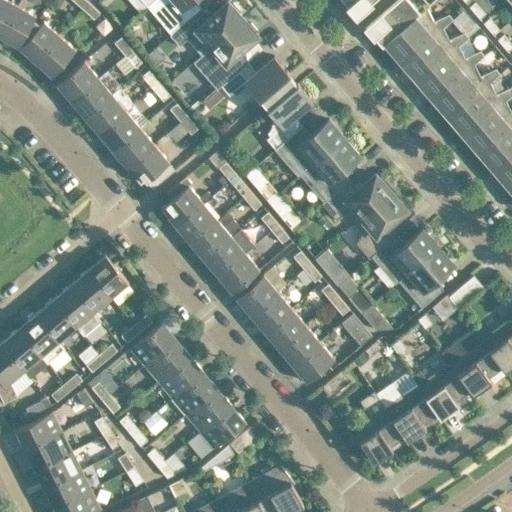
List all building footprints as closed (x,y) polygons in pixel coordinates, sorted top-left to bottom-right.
[(10,0),(0,0),(0,33),(17,3),(10,0)] [(94,18),(100,11),(88,0),(82,7),(94,18)] [(152,0),(147,5),(171,33),(200,7),(199,7),(193,0),(152,0)] [(343,0),(352,10),(356,14),(372,0),(343,0)] [(426,0),(395,0),(365,26),(382,45),(385,42),(427,6),(429,4),(426,0)] [(479,17),(485,12),(475,0),(474,0),(469,5),(479,17)] [(179,45),(187,37),(201,54),(242,18),(237,12),(240,9),(233,2),(230,4),(227,1),(207,19),(199,10),(202,8),(200,6),(199,7),(200,7),(171,33),(169,34),(179,45)] [(33,18),(36,14),(17,3),(0,33),(0,35),(18,46),(37,20),(33,18)] [(385,42),(400,60),(442,25),(443,26),(451,19),(453,18),(448,13),(433,20),(427,6),(385,42)] [(453,18),(451,19),(462,32),(464,31),(468,36),(479,27),(463,9),(453,18)] [(489,16),(483,21),(493,34),(499,28),(489,16)] [(217,88),(221,84),(246,63),(245,62),(237,53),(258,35),(255,32),(257,30),(251,22),(248,24),(242,18),(201,54),(193,61),(208,79),(206,81),(211,87),(214,85),(217,88)] [(43,19),(40,23),(37,20),(18,46),(35,60),(59,33),(43,19)] [(449,38),(443,26),(442,25),(400,60),(416,79),(458,43),(459,44),(468,36),(464,31),(462,32),(449,38)] [(51,75),(75,48),(59,33),(35,60),(51,75)] [(511,43),(503,33),(497,38),(507,50),(511,46),(511,43)] [(114,41),(124,54),(131,48),(121,35),(114,41)] [(464,56),(459,44),(458,43),(416,79),(432,97),(473,61),(474,63),(484,54),(480,49),(464,56)] [(135,67),(142,61),(131,48),(124,54),(135,67)] [(259,99),(260,98),(264,102),(292,78),(288,73),(289,72),(274,54),(256,70),(247,60),(245,62),(246,63),(221,84),(229,94),(233,91),(235,94),(239,92),(242,91),(250,91),(253,93),(256,96),(257,96),(259,99)] [(56,83),(70,99),(98,76),(84,59),(56,83)] [(480,75),(474,63),(473,61),(432,97),(447,115),(489,79),(490,81),(500,73),(495,67),(480,75)] [(70,99),(84,116),(112,93),(119,86),(120,85),(107,69),(98,76),(70,99)] [(149,69),(142,74),(152,87),(159,81),(149,69)] [(266,137),(275,148),(302,124),(294,115),(313,99),(297,81),(296,82),(292,78),(264,102),(267,107),(269,110),(268,110),(271,114),(272,117),(272,125),(270,128),(267,132),(270,134),(266,137)] [(511,93),(511,84),(511,86),(496,93),(490,81),(489,79),(447,115),(463,133),(505,97),(506,99),(511,93)] [(163,100),(170,94),(159,81),(152,87),(163,100)] [(98,133),(126,109),(133,103),(119,86),(112,93),(84,116),(98,133)] [(511,110),(511,111),(506,99),(505,97),(463,133),(479,151),(511,122),(511,110)] [(169,107),(180,120),(187,114),(177,102),(169,107)] [(112,149),(140,126),(126,109),(98,133),(112,149)] [(191,133),(198,127),(187,114),(180,120),(191,133)] [(304,169),(297,175),(298,175),(344,136),(328,118),(310,133),(302,124),(275,148),(274,148),(275,149),(278,146),(294,165),(297,162),(304,169)] [(494,170),(511,154),(511,122),(479,151),(494,170)] [(112,149),(126,166),(154,142),(140,126),(112,149)] [(326,198),(349,179),(341,170),(359,154),(344,136),(298,175),(298,176),(303,171),(326,198)] [(169,160),(154,142),(126,166),(140,183),(145,179),(146,180),(153,174),(159,181),(174,168),(168,161),(169,160)] [(217,149),(208,156),(215,165),(224,157),(217,149)] [(511,154),(494,170),(510,188),(511,185),(511,154)] [(226,160),(219,166),(230,179),(237,173),(226,160)] [(255,164),(245,173),(268,200),(278,192),(255,164)] [(346,212),(354,222),(393,189),(382,176),(380,178),(375,172),(354,191),(347,183),(350,180),(349,179),(326,198),(321,202),(321,203),(322,202),(335,218),(346,212)] [(210,195),(206,190),(199,196),(188,183),(191,181),(186,175),(167,190),(172,196),(165,203),(166,204),(161,208),(175,225),(203,201),(210,195)] [(233,183),(243,196),(250,190),(240,177),(233,183)] [(404,202),(393,189),(354,222),(363,231),(355,241),(369,257),(371,255),(396,234),(395,233),(392,235),(385,227),(406,209),(402,203),(404,202)] [(254,208),(261,202),(250,190),(243,196),(254,208)] [(290,226),(300,218),(278,192),(268,200),(290,226)] [(203,201),(175,225),(189,241),(217,218),(203,201)] [(267,210),(260,216),(271,229),(279,223),(267,210)] [(231,235),(217,218),(189,241),(203,258),(231,235)] [(282,242),(289,236),(279,223),(271,229),(282,242)] [(394,282),(395,283),(401,277),(438,245),(422,227),(404,243),(396,234),(371,255),(380,265),(382,263),(397,279),(394,282)] [(242,232),(237,230),(231,235),(203,258),(217,275),(245,251),(244,250),(252,244),(242,232)] [(401,277),(423,303),(417,308),(418,309),(428,301),(443,288),(435,279),(453,263),(438,245),(401,277)] [(327,247),(315,257),(322,265),(334,255),(327,247)] [(300,249),(293,255),(304,267),(311,262),(300,249)] [(259,268),(245,251),(217,275),(231,291),(259,268)] [(128,281),(105,253),(87,268),(110,296),(128,281)] [(314,280),(321,274),(311,262),(304,267),(314,280)] [(110,296),(87,268),(70,283),(93,311),(110,296)] [(235,296),(249,313),(277,290),(263,273),(235,296)] [(348,296),(359,287),(348,274),(338,283),(348,296)] [(458,306),(483,285),(473,274),(448,295),(458,306)] [(321,288),(332,301),(339,295),(328,282),(321,288)] [(83,334),(100,320),(93,311),(70,283),(52,298),(76,325),(83,334)] [(291,306),(277,290),(249,313),(264,330),(291,306)] [(342,313),(349,307),(339,295),(332,301),(342,313)] [(58,340),(76,325),(52,298),(35,312),(58,340)] [(372,302),(361,311),(376,328),(393,327),(372,302)] [(291,306),(264,330),(278,347),(306,323),(291,306)] [(352,311),(341,321),(360,344),(372,334),(352,311)] [(48,363),(64,349),(57,341),(58,340),(35,312),(17,327),(48,363)] [(511,312),(499,322),(481,337),(480,337),(502,365),(501,365),(504,369),(511,363),(511,312)] [(146,313),(133,323),(139,330),(152,320),(146,313)] [(418,318),(425,327),(432,322),(425,313),(418,318)] [(130,346),(144,363),(175,337),(168,328),(166,330),(160,322),(162,321),(161,320),(130,346)] [(121,334),(127,341),(139,330),(133,323),(121,334)] [(319,339),(306,323),(278,347),(291,363),(319,339)] [(24,368),(31,377),(48,363),(17,327),(0,341),(23,369),(24,368)] [(502,365),(480,337),(481,337),(473,327),(442,351),(449,360),(470,388),(469,389),(472,393),(491,379),(488,375),(501,365),(502,365)] [(176,338),(175,337),(144,363),(158,379),(189,353),(182,345),(180,346),(174,339),(176,338)] [(306,381),(334,357),(319,339),(291,363),(306,381)] [(381,346),(376,339),(364,349),(370,355),(381,346)] [(17,394),(10,380),(23,369),(0,341),(0,394),(4,401),(17,394)] [(117,349),(111,342),(98,353),(104,360),(117,349)] [(86,363),(92,370),(104,360),(98,353),(86,363)] [(190,354),(189,353),(158,379),(172,396),(201,372),(202,372),(204,371),(196,361),(194,363),(188,356),(190,354)] [(455,399),(469,389),(470,388),(449,360),(417,383),(437,411),(437,412),(439,416),(458,403),(455,399)] [(321,385),(330,396),(350,379),(341,368),(321,385)] [(76,371),(63,382),(69,389),(82,378),(76,371)] [(201,372),(172,396),(186,413),(215,388),(216,389),(218,387),(210,378),(208,379),(202,372),(201,372)] [(98,380),(91,386),(102,398),(109,392),(114,388),(105,376),(99,381),(98,380)] [(394,379),(375,392),(384,405),(404,434),(406,438),(425,425),(423,421),(437,412),(437,411),(417,383),(403,393),(394,379)] [(51,393),(57,400),(69,389),(63,382),(51,393)] [(84,386),(76,391),(85,406),(93,401),(84,386)] [(215,388),(186,413),(200,429),(229,405),(230,405),(231,404),(224,394),(222,396),(216,389),(215,388)] [(389,443),(404,434),(384,405),(375,392),(374,390),(359,400),(369,415),(346,430),(356,442),(360,440),(373,460),(392,448),(389,443)] [(120,405),(109,392),(102,398),(113,411),(120,405)] [(50,404),(46,397),(40,400),(40,399),(25,406),(29,415),(44,407),(50,404)] [(230,405),(229,405),(200,429),(214,446),(245,420),(237,411),(236,413),(230,405)] [(22,442),(25,441),(27,446),(27,447),(61,430),(51,410),(15,428),(22,442)] [(151,431),(164,421),(156,410),(143,421),(151,431)] [(126,413),(119,419),(130,432),(137,426),(126,413)] [(102,415),(94,420),(103,433),(111,429),(102,415)] [(238,453),(258,436),(249,425),(229,442),(238,453)] [(147,438),(137,426),(130,432),(140,444),(147,438)] [(120,443),(111,429),(103,433),(112,448),(120,443)] [(61,430),(27,447),(27,446),(25,447),(32,462),(34,461),(37,466),(71,449),(61,430)] [(233,453),(228,442),(199,466),(202,470),(233,453)] [(154,446),(147,452),(158,465),(165,459),(154,446)] [(47,486),(81,469),(71,449),(37,466),(35,467),(42,481),(44,480),(46,485),(47,486)] [(125,451),(117,456),(127,471),(135,466),(125,451)] [(176,472),(165,459),(158,465),(167,476),(176,472)] [(250,483),(248,480),(265,511),(275,511),(279,510),(280,511),(285,511),(303,502),(291,481),(292,480),(294,482),(295,482),(279,461),(278,462),(280,466),(250,483)] [(143,479),(135,466),(127,471),(135,484),(143,479)] [(54,505),(54,506),(90,489),(81,469),(47,486),(46,485),(44,486),(51,501),(54,499),(56,504),(54,505)] [(218,500),(216,497),(223,511),(265,511),(248,480),(247,480),(249,483),(218,500)] [(92,511),(100,508),(90,489),(54,506),(57,511),(92,511)] [(194,511),(223,511),(216,497),(215,497),(217,500),(194,511)]
